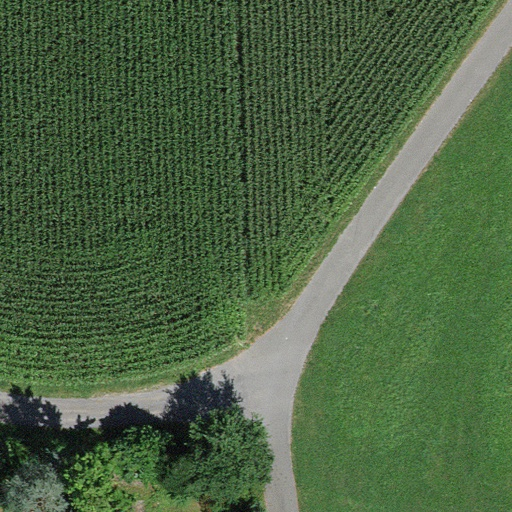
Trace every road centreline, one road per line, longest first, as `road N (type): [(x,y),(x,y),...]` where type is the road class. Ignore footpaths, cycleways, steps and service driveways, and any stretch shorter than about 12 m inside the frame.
road 1 (track): [(0,410),(80,416),(254,387),(511,24)]
road 2 (residential): [(254,387),(278,511)]
